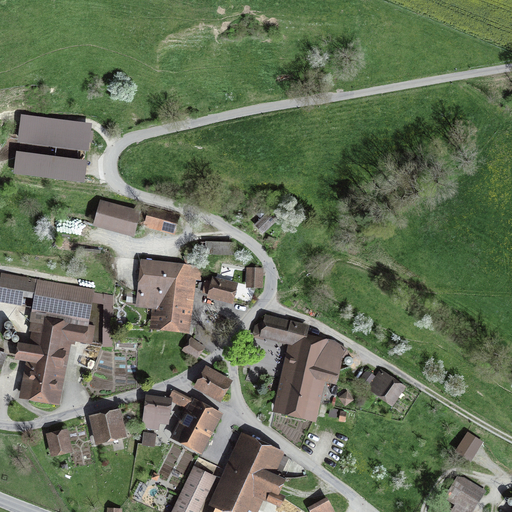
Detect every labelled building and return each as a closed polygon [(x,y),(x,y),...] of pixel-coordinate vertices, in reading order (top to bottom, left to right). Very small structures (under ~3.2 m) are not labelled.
[(89,130),(23,122),(20,139),(86,148),(89,130)] [(84,166),(18,157),(16,171),(82,179),(84,166)] [(138,215),(102,205),(97,224),(132,233),(138,215)] [(178,216),(142,206),(138,223),(174,232),(178,216)] [(272,210),(256,225),(263,232),(279,217),(272,210)] [(208,240),(209,252),(233,251),(233,239),(208,240)] [(190,265),(145,260),(140,304),(160,306),(158,326),(183,329),(189,276),(197,277),(198,270),(190,266),(190,265)] [(260,269),(249,269),(249,287),(260,287),(260,269)] [(32,360),(26,394),(54,399),(64,342),(74,344),(75,339),(83,340),(92,292),(40,282),(39,283),(7,278),(4,297),(36,302),(35,309),(42,310),(39,324),(32,323),(31,331),(38,332),(34,349),(21,347),(21,345),(14,343),(13,343),(4,339),(2,355),(19,358),(19,357),(32,360)] [(233,285),(216,280),(215,283),(205,281),(205,282),(199,283),(197,291),(230,299),(233,285)] [(295,338),(297,327),(268,320),(268,322),(265,322),(257,327),(255,336),(264,338),(265,334),(279,338),(278,341),(285,343),(286,340),(287,336),(295,338)] [(297,338),(280,408),(311,415),(320,377),(334,381),(339,360),(324,357),(327,345),(297,338)] [(192,340),(185,350),(195,358),(203,347),(192,340)] [(367,371),(360,380),(365,385),(373,376),(367,371)] [(226,383),(207,372),(200,385),(219,396),(226,383)] [(382,372),(370,388),(379,395),(381,393),(391,400),(399,388),(388,381),(390,378),(382,372)] [(195,402),(173,391),(170,397),(191,407),(180,428),(176,426),(171,434),(204,450),(209,441),(204,438),(216,415),(194,404),(195,402)] [(169,401),(150,398),(145,427),(158,429),(159,421),(165,422),(169,401)] [(116,412),(95,417),(100,441),(121,436),(116,412)] [(155,435),(144,433),(143,444),(154,446),(155,435)] [(63,434),(52,437),(55,452),(67,449),(63,434)] [(468,434),(457,452),(470,461),(482,443),(468,434)] [(276,453),(247,439),(213,511),(248,511),(256,496),(268,501),(269,500),(279,504),(282,497),(273,493),(279,480),(266,474),(276,453)] [(196,511),(213,477),(195,469),(173,511),(196,511)] [(457,478),(446,497),(458,504),(456,507),(464,511),(470,511),(482,493),(457,478)] [(333,511),(328,501),(310,510),(311,511),(333,511)]
